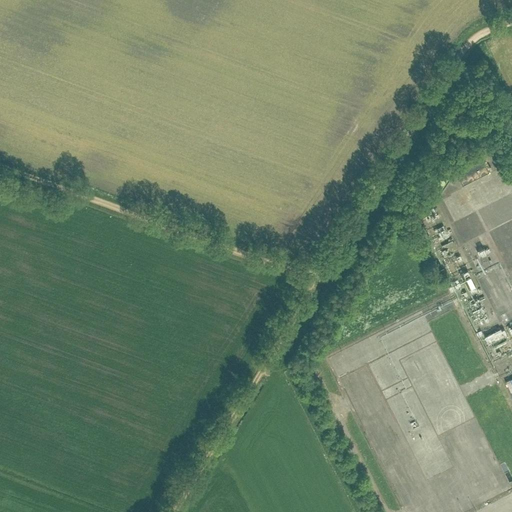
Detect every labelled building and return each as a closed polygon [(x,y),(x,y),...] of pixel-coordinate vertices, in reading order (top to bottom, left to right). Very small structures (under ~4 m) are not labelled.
[(498,148),(486,155),(489,161),(501,154),(498,148)] [(488,171),(480,155),(454,168),(462,184),(488,171)] [(444,190),(451,180),(445,176),(439,186),(444,190)] [(434,234),(450,223),(443,212),(426,223),(434,234)] [(472,274),(467,276),(471,287),(477,285),(472,274)] [(435,354),(442,351),(439,343),(431,346),(435,354)] [(440,377),(417,385),(421,399),(429,397),(430,401),(446,396),(440,377)] [(387,397),(399,394),(396,387),(385,391),(387,397)]
